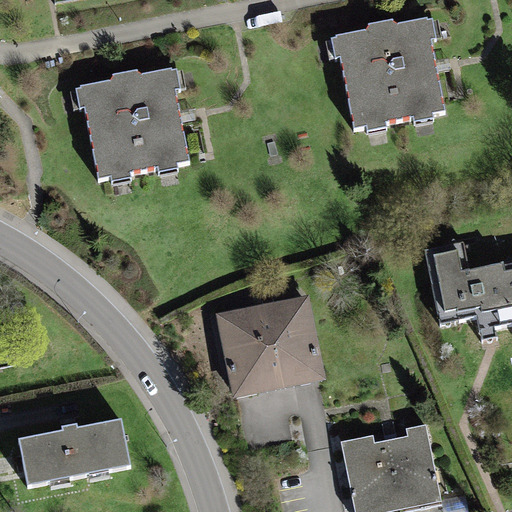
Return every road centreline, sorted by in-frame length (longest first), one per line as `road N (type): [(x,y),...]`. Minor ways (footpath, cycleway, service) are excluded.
road 1 (residential): [(211,511),(152,380),(69,288),(0,238)]
road 2 (residential): [(0,52),(305,0)]
